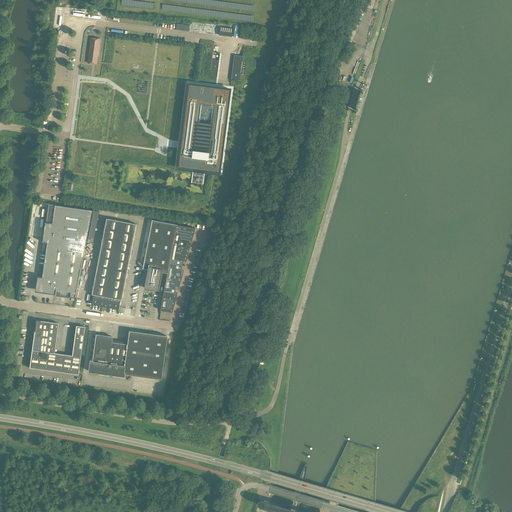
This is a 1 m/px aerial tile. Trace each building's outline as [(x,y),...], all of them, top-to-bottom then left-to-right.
[(233,29),(220,27),(219,35),(232,37),(233,29)] [(101,39),(91,38),(89,55),(98,56),(101,39)] [(243,56),(234,55),(231,79),(240,80),(243,56)] [(219,61),(212,60),(210,71),(213,71),(213,77),(217,77),(219,61)] [(230,89),(189,84),(179,167),(220,172),(230,89)] [(367,88),(362,86),(353,115),(358,117),(367,88)] [(45,222),(43,241),(85,247),(92,210),(55,205),(53,223),(45,222)] [(137,224),(107,218),(92,294),(94,295),(92,304),(119,310),(121,300),(122,300),(137,224)] [(168,273),(177,224),(152,219),(143,268),(148,269),(145,288),(149,288),(149,289),(149,290),(149,291),(150,291),(151,292),(152,292),(153,292),(153,291),(154,291),(155,290),(159,290),(162,272),(168,273)] [(195,228),(177,224),(168,273),(161,310),(173,312),(195,228)] [(76,297),(85,247),(43,241),(43,242),(48,243),(43,277),(38,276),(37,279),(39,279),(38,287),(38,288),(38,289),(39,290),(40,291),(41,291),(46,292),(46,293),(56,295),(57,290),(71,292),(70,297),(76,297)] [(29,368),(78,374),(85,327),(80,326),(76,326),(72,355),(54,353),(58,323),(40,321),(40,320),(36,320),(29,368)] [(123,374),(161,379),(167,335),(129,330),(127,344),(111,342),(112,336),(95,334),(92,361),(90,360),(89,371),(123,375),(123,374)] [(263,506),(283,511),(303,511),(295,510),(296,508),(296,507),(293,507),(292,507),(292,508),(264,500),(263,506)]
